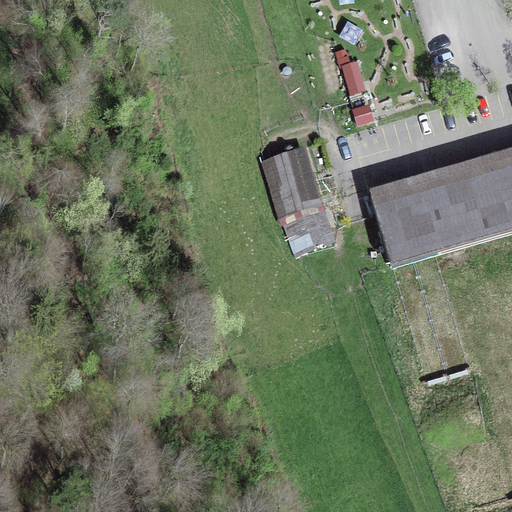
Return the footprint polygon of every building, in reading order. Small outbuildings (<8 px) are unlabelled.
[(337,52),(340,66),(360,62),(358,48),(337,52)] [(357,66),(343,70),(350,91),(363,88),(357,66)] [(370,107),(356,111),(360,124),(374,119),(370,107)] [(265,165),(281,219),(319,208),(302,154),(265,165)] [(511,158),(370,199),(390,268),(511,232),(511,158)]
